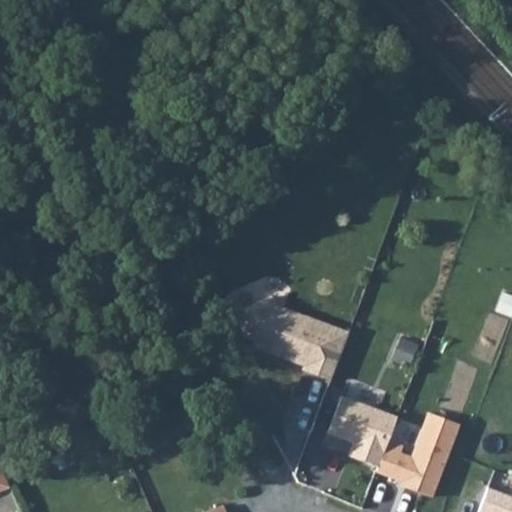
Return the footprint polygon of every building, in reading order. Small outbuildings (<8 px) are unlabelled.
[(230,297),(236,310),(266,296),(260,283),(230,297)] [(271,306),(266,296),(236,310),(226,315),(242,346),(300,368),(298,373),(328,382),(343,333),(271,306)] [(337,398),(324,435),(349,445),(345,458),(373,467),(384,441),(393,418),(337,398)] [(384,441),(373,467),(372,474),(396,482),(395,488),(429,499),(457,424),(423,413),(406,455),(397,452),(399,445),(384,441)] [(0,488),(12,484),(0,457),(0,456),(0,488)] [(511,511),(511,496),(487,488),(477,511),(511,511)] [(196,511),(224,511),(220,502),(196,511)]
